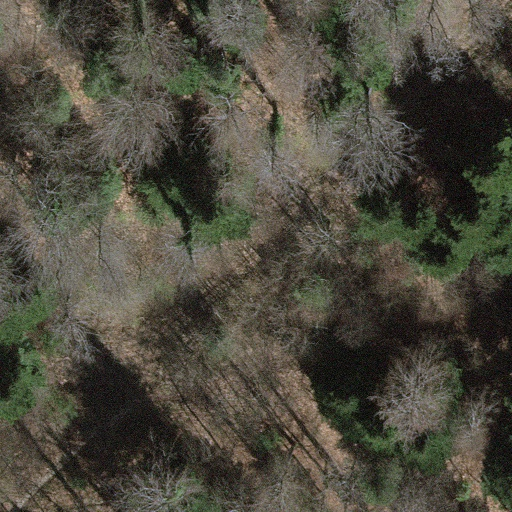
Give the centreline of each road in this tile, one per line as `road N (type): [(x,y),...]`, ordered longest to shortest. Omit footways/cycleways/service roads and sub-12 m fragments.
road 1 (track): [(0,306),(204,304),(297,203),(511,4)]
road 2 (track): [(72,455),(266,365),(392,323),(511,303)]
road 3 (track): [(204,304),(72,455),(0,510)]
